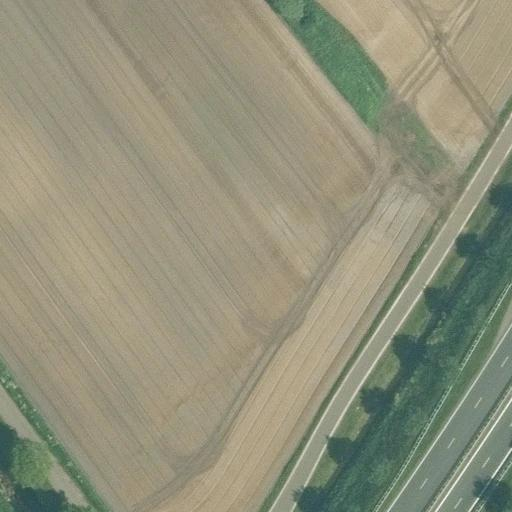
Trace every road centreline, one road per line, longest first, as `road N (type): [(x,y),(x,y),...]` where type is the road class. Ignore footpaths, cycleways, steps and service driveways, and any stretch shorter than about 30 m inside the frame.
road 1 (unclassified): [(281,511),(345,394),(511,133)]
road 2 (trunk): [(511,347),(404,511)]
road 3 (unclassified): [(80,511),(0,399)]
